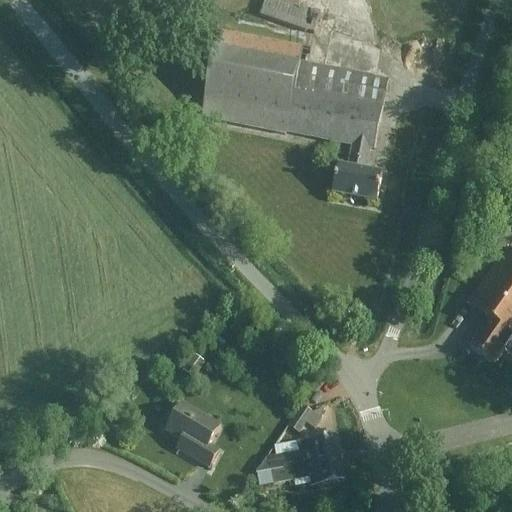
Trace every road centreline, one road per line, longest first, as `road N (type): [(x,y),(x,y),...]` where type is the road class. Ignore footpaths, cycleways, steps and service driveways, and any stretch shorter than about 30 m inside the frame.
road 1 (tertiary): [(360,390),(124,138),(14,0)]
road 2 (unclassified): [(360,390),(403,309),(476,61)]
road 3 (unclassified): [(0,484),(46,461),(94,458),(212,511)]
road 4 (tertiary): [(389,511),(379,441),(360,390)]
